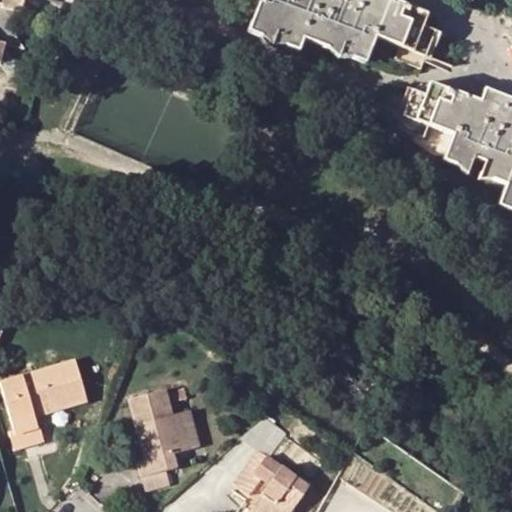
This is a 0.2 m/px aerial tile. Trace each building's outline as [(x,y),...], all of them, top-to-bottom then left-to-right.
[(0,0),(0,61),(1,62),(25,47),(16,38),(17,37),(23,11),(25,0),(0,0)] [(259,0),(248,32),(261,37),(264,25),(287,32),(283,45),(297,50),(302,38),(328,47),(332,36),(354,43),(350,56),(363,61),(373,36),(399,46),(395,60),(419,68),(432,30),(421,26),(425,13),(390,0),(259,0)] [(287,32),(264,25),(261,37),(270,46),(283,45),(287,32)] [(332,36),(328,47),(338,57),(350,56),(354,43),(332,36)] [(441,161),(454,166),(458,155),(470,160),(482,165),(494,170),(491,180),(504,185),(497,206),(509,212),(511,204),(511,102),(483,92),(479,104),(429,85),(425,96),(413,91),(399,129),(422,138),(427,126),(450,136),(441,161)] [(470,160),(458,155),(454,166),(464,175),(470,160)] [(491,180),(494,170),(482,165),(476,181),(491,180)] [(85,401),(73,360),(0,382),(0,393),(11,429),(8,432),(11,443),(39,435),(37,427),(34,426),(31,416),(85,401)] [(181,387),(174,389),(176,396),(183,394),(181,387)] [(162,389),(125,399),(135,436),(146,433),(148,442),(153,459),(136,463),(140,478),(175,468),(172,454),(190,449),(181,413),(176,396),(174,389),(163,392),(162,389)] [(189,410),(181,413),(190,449),(199,447),(189,410)] [(262,419),(238,439),(254,451),(266,459),(285,434),(262,419)] [(148,442),(146,433),(135,436),(137,444),(148,442)] [(41,444),(39,435),(11,443),(14,452),(41,444)] [(289,511),(307,487),(266,459),(254,451),(230,483),(255,501),(246,511),(289,511)]
